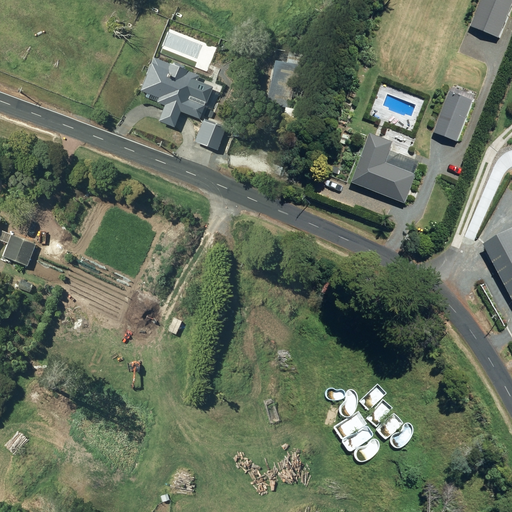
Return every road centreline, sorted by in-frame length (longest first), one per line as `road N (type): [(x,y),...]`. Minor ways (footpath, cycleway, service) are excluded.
road 1 (residential): [(0,101),(250,199),(406,271),(484,348),(511,401)]
road 2 (unknown): [(449,307),(481,165),(511,125)]
